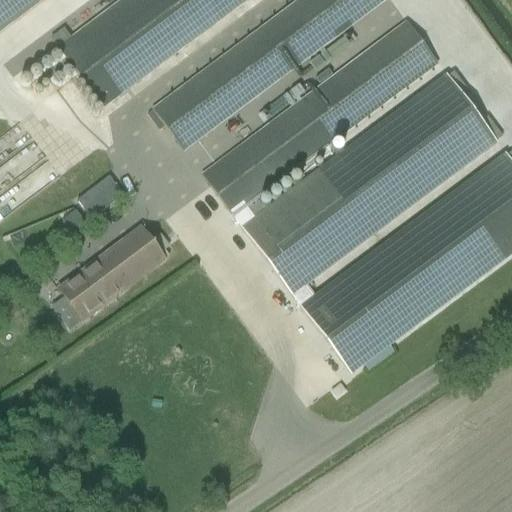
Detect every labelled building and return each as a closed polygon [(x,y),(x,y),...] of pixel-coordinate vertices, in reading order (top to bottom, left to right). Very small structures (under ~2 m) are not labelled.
[(0,0),(0,33),(44,0),(0,0)] [(125,0),(58,51),(102,110),(249,0),(125,0)] [(164,128),(183,153),(387,0),(303,0),(146,117),(158,133),(164,128)] [(201,178),(350,377),(511,256),(511,165),(504,155),(313,298),(305,288),(496,145),(445,76),(254,219),(246,209),(437,66),(407,25),(201,178)] [(82,208),(63,222),(72,235),(125,196),(111,176),(76,201),(82,208)] [(58,292),(82,324),(164,262),(140,230),(58,292)]
